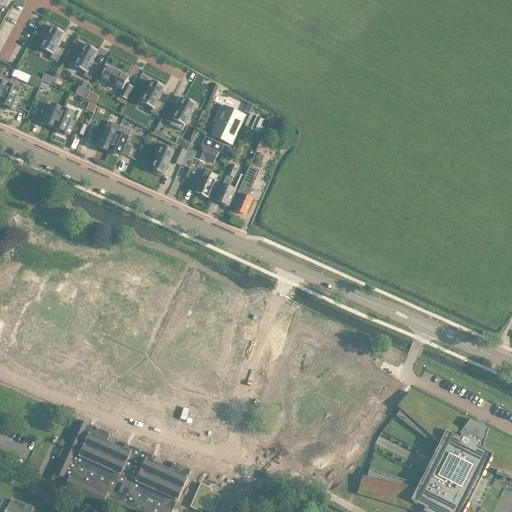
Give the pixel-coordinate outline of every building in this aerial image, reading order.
[(0,0),(0,25),(0,26),(9,9),(2,5),(4,0),(0,0)] [(41,45),(40,48),(51,54),(50,57),(56,61),(63,49),(57,45),(64,32),(52,26),(45,39),(43,38),(40,44),(41,45)] [(81,51),(80,50),(76,57),(77,58),(74,65),(85,72),(83,75),(90,79),(96,67),(90,63),(97,50),(85,44),(81,51)] [(132,86),(125,83),(128,77),(107,66),(100,78),(122,90),(119,95),(126,99),(132,86)] [(41,80),(42,80),(49,83),(53,77),(44,73),(41,80)] [(0,101),(9,82),(10,79),(0,74),(0,101)] [(27,82),(39,87),(42,80),(41,80),(30,75),(27,82)] [(157,100),(164,87),(152,80),(148,87),(147,86),(143,93),(144,94),(140,102),(152,108),(150,111),(156,115),(163,103),(157,100)] [(84,81),(81,87),(88,91),(91,85),(84,81)] [(9,82),(0,101),(0,102),(7,106),(7,107),(13,110),(19,98),(16,96),(20,87),(9,82)] [(187,124),(190,118),(188,117),(196,103),(184,97),(177,110),(171,107),(164,119),(170,122),(169,124),(181,130),(185,123),(187,124)] [(247,104),(243,111),(248,113),(249,112),(252,106),(252,104),(253,104),(250,103),(248,102),(247,104)] [(54,126),(61,108),(51,104),(43,121),(54,126)] [(223,108),(211,134),(210,133),(209,134),(232,145),(232,143),(231,143),(243,115),(245,116),(246,115),(223,104),(222,106),(224,106),(223,108)] [(61,108),(54,126),(62,129),(61,131),(69,134),(74,122),(70,120),(74,111),(63,106),(61,108)] [(248,113),(243,125),(263,134),(265,128),(262,126),(265,119),(249,112),(248,113)] [(106,128),(98,145),(109,150),(116,133),(120,125),(109,120),(106,128)] [(83,135),(87,125),(80,122),(76,131),(83,135)] [(87,125),(83,135),(82,137),(93,142),(98,130),(87,125)] [(116,133),(109,150),(120,155),(121,153),(128,156),(132,146),(125,143),(127,137),(131,130),(120,125),(116,133)] [(205,137),(202,144),(210,148),(228,156),(231,149),(205,137)] [(154,161),(151,168),(163,174),(174,148),(162,143),(157,153),(156,153),(153,160),(154,161)] [(196,152),(193,157),(204,162),(205,159),(210,148),(202,144),(200,143),(196,152)] [(178,148),(173,161),(180,164),(185,151),(178,148)] [(228,186),(231,181),(232,181),(238,166),(231,163),(225,178),(223,184),(221,183),(218,188),(220,189),(215,201),(228,206),(230,202),(233,204),(237,194),(234,192),(235,189),(228,186)] [(241,194),(235,208),(246,213),(252,198),(247,196),(255,177),(259,169),(249,165),(246,173),(245,175),(238,190),(237,192),(241,194)] [(195,191),(208,197),(215,181),(208,178),(211,172),(206,169),(203,175),(202,175),(195,191)] [(0,333),(14,339),(17,331),(12,329),(17,318),(50,332),(33,370),(33,371),(32,372),(33,373),(33,374),(33,375),(34,375),(35,376),(35,377),(58,386),(77,343),(104,355),(85,398),(108,408),(109,408),(109,409),(110,409),(111,408),(112,408),(113,408),(113,407),(114,406),(131,367),(153,377),(154,378),(155,378),(156,378),(157,377),(158,377),(159,376),(160,375),(169,353),(189,308),(190,307),(190,306),(190,305),(189,304),(189,303),(188,302),(187,302),(187,301),(164,291),(142,342),(115,330),(137,280),(114,270),(113,269),(112,269),(111,269),(110,270),(109,271),(108,271),(108,272),(88,318),(61,307),(83,256),(60,246),(59,246),(58,245),(57,246),(56,246),(55,246),(54,247),(54,248),(53,248),(33,295),(11,285),(10,285),(9,284),(8,284),(7,285),(6,285),(5,286),(5,287),(4,287),(4,288),(0,296),(0,333)] [(511,450),(484,442),(488,427),(482,425),(483,423),(477,419),(476,421),(470,418),(461,431),(408,391),(397,405),(401,408),(396,415),(428,439),(432,436),(440,442),(417,488),(406,484),(408,480),(369,468),(366,477),(362,476),(357,492),(420,511),(419,511),(464,511),(487,466),(497,469),(496,473),(511,478),(511,450)] [(65,488),(102,505),(106,497),(137,511),(136,511),(170,511),(176,500),(179,501),(190,478),(188,477),(191,469),(174,462),(171,469),(154,461),(156,457),(126,443),(123,448),(106,440),(109,433),(79,419),(66,448),(62,447),(58,457),(61,459),(52,479),(66,485),(65,488)] [(200,482),(189,506),(200,511),(201,509),(202,509),(210,511),(212,511),(220,495),(210,490),(210,489),(211,487),(200,482)] [(0,511),(33,511),(35,509),(13,500),(11,504),(0,499),(0,511)]
